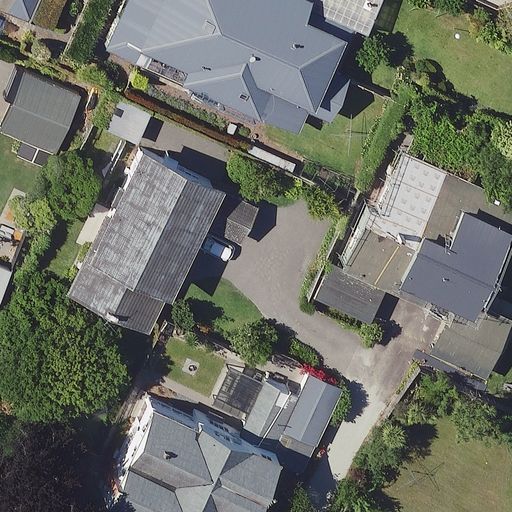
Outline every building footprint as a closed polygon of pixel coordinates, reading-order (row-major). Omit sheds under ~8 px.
[(49,0),(0,0),(0,3),(41,21),(49,0)] [(185,82),(191,85),(188,92),(222,107),(225,99),(300,131),(310,108),(332,117),(371,24),(314,0),(129,0),(111,46),(147,61),(151,52),(190,69),(185,82)] [(83,99),(28,75),(5,126),(60,151),(83,99)] [(271,213),(143,147),(70,291),(153,334),(209,225),(253,248),(271,213)] [(374,321),(388,289),(394,292),(399,281),(479,316),(511,241),(511,201),(401,153),(357,255),(338,247),(317,296),(374,321)] [(0,300),(13,270),(0,264),(0,300)] [(259,511),(283,461),(153,402),(107,503),(126,511),(259,511)]
